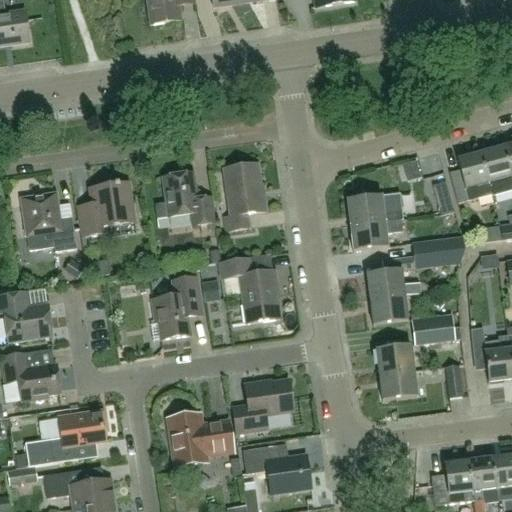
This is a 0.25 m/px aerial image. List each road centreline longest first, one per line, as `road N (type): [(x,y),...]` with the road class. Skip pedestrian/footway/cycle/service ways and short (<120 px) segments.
road 1 (residential): [(0,99),(284,55)]
road 2 (residential): [(299,169),(511,111)]
road 3 (residential): [(130,382),(329,350)]
road 4 (residential): [(329,350),(299,169)]
road 5 (residential): [(346,445),(511,424)]
road 6 (residential): [(284,55),(422,35)]
road 7 (residential): [(130,382),(87,383),(71,295)]
road 8 (residential): [(149,511),(130,382)]
